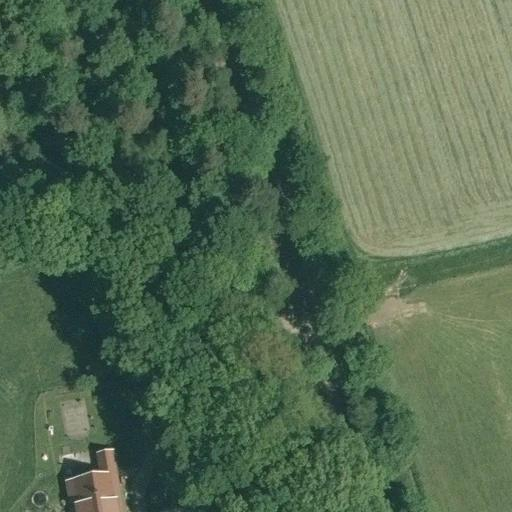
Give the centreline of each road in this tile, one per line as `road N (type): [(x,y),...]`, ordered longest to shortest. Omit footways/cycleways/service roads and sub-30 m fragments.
road 1 (unclassified): [(369,511),(204,0)]
road 2 (track): [(291,270),(130,483),(134,511)]
